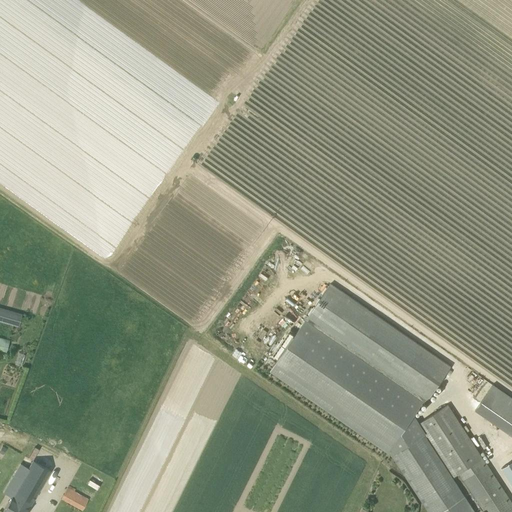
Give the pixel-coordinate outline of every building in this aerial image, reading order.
[(331,284),(306,320),(424,401),(425,402),(450,366),(331,284)] [(0,322),(19,328),(22,315),(0,308),(0,322)] [(288,346),(281,356),(270,372),(388,453),(424,401),(306,320),(288,346)] [(0,350),(6,352),(9,340),(0,337),(0,350)] [(511,399),(492,385),(474,412),(511,439),(511,399)] [(511,511),(511,502),(448,404),(419,423),(454,477),(460,473),(484,511),(474,511),(424,435),(392,456),(428,511),(511,511)] [(46,467),(49,462),(37,455),(34,460),(46,467)] [(12,496),(2,511),(26,511),(51,470),(34,460),(33,461),(29,469),(20,464),(16,471),(24,476),(14,495),(13,497),(12,496)] [(511,464),(503,471),(511,484),(511,464)] [(82,511),(89,499),(74,491),(67,488),(61,499),(82,511)]
